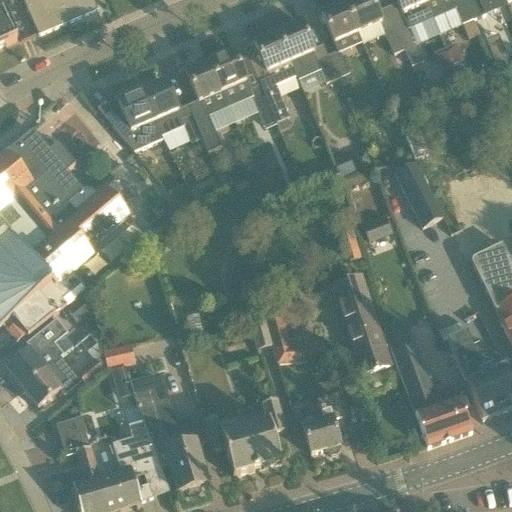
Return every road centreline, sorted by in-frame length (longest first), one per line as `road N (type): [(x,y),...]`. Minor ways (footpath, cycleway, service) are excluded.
road 1 (residential): [(0,106),(220,0)]
road 2 (secondary): [(309,511),(511,447)]
